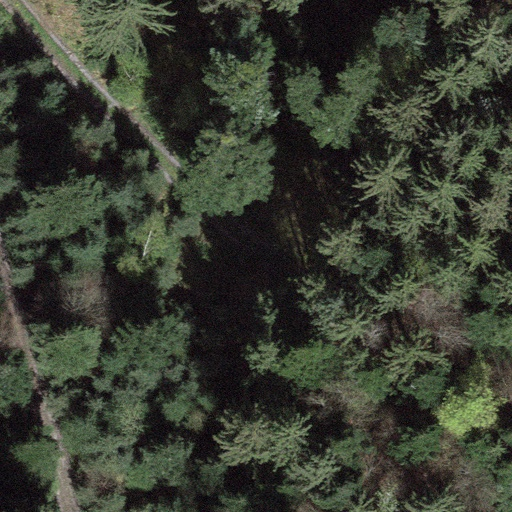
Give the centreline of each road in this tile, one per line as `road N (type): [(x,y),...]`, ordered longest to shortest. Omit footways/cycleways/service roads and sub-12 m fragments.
road 1 (track): [(511,385),(465,381),(241,251),(11,0)]
road 2 (track): [(63,511),(0,249)]
